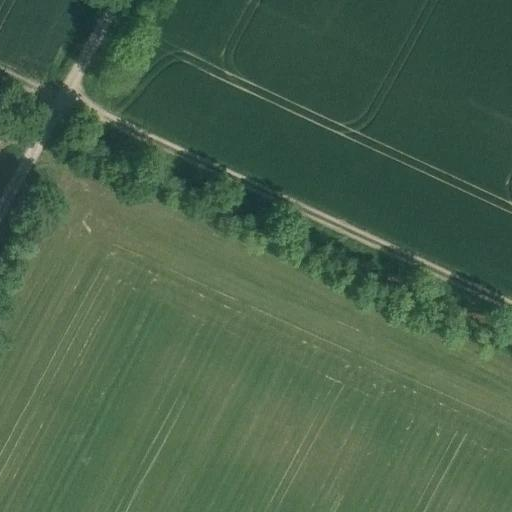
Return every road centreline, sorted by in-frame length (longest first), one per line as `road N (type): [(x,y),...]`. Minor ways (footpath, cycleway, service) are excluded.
road 1 (track): [(511,316),(71,105)]
road 2 (track): [(127,0),(0,225)]
